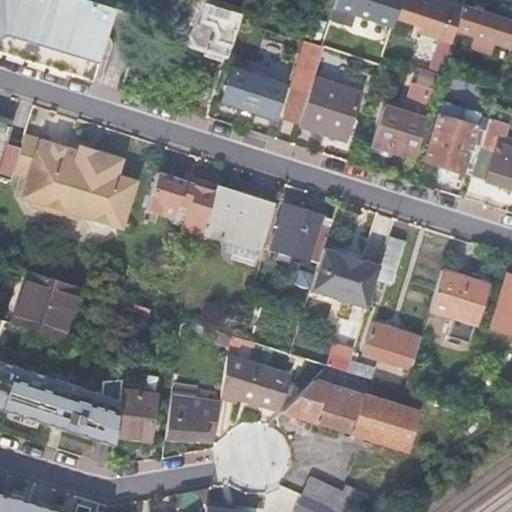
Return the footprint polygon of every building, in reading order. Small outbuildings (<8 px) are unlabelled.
[(0,0),(0,51),(55,69),(77,0),(0,0)] [(93,1),(88,0),(77,0),(55,69),(89,79),(112,7),(93,1)] [(418,32),(450,42),(454,30),(461,9),(432,0),(403,0),(399,13),(422,21),(418,32)] [(221,57),(225,58),(237,20),(238,15),(192,1),(184,25),(189,26),(187,34),(188,37),(194,48),(205,52),(204,55),(220,60),(221,57)] [(511,44),(511,22),(462,6),(461,9),(454,30),(474,36),(471,45),(489,51),(492,42),(511,48),(511,44)] [(322,47),(319,47),(303,41),(299,54),(303,56),(318,60),(322,47)] [(318,60),(303,56),(299,66),(295,65),(289,88),(291,89),(282,119),(298,123),(312,78),(318,60)] [(401,154),(414,158),(414,156),(426,120),(440,76),(420,69),(410,101),(404,106),(402,112),(383,106),(382,106),(370,144),(371,144),(401,154)] [(232,70),(222,100),(274,117),(283,86),(232,70)] [(298,123),(297,124),(343,139),(359,93),(312,78),(298,123)] [(423,160),(461,172),(476,127),(437,115),(423,160)] [(461,172),(470,176),(471,175),(488,119),(479,116),(476,127),(461,172)] [(488,119),(471,175),(484,179),(484,180),(511,188),(511,147),(497,142),(494,151),(486,149),(495,122),(488,119)] [(0,122),(0,177),(6,180),(9,181),(12,173),(22,141),(7,137),(11,126),(0,122)] [(24,134),(22,141),(12,173),(26,178),(24,185),(33,188),(45,192),(60,196),(67,198),(83,203),(92,176),(94,168),(100,152),(93,150),(79,145),(77,150),(24,134)] [(116,213),(124,216),(135,181),(116,175),(121,159),(100,152),(94,168),(92,176),(83,203),(115,213),(116,213)] [(179,229),(200,236),(201,233),(215,188),(216,183),(203,179),(200,179),(199,179),(198,179),(197,179),(196,180),(195,180),(194,181),(194,182),(193,183),(182,180),(157,172),(146,205),(145,209),(156,213),(171,217),(170,222),(180,226),(179,229)] [(199,179),(200,179),(185,174),(182,180),(193,183),(194,182),(194,181),(195,180),(196,180),(197,179),(198,179),(199,179)] [(100,233),(111,228),(116,214),(116,213),(115,213),(83,203),(67,198),(60,196),(45,192),(33,188),(24,185),(20,196),(27,198),(30,204),(45,209),(51,206),(55,207),(58,214),(73,218),(79,215),(85,217),(92,231),(100,233)] [(272,206),(215,188),(201,233),(225,241),(222,250),(255,260),(272,206)] [(270,246),(318,261),(322,247),(331,219),(283,204),(270,246)] [(116,214),(111,228),(114,226),(120,228),(124,216),(116,213),(116,214)] [(387,236),(379,264),(394,269),(403,241),(387,236)] [(340,253),(322,247),(318,261),(309,289),(365,307),(378,265),(359,259),(340,253)] [(361,254),(342,248),(340,253),(359,259),(361,254)] [(440,270),(428,309),(452,317),(446,336),(468,343),(474,324),(487,284),(440,270)] [(11,324),(60,339),(76,286),(28,271),(11,324)] [(511,277),(507,276),(491,326),(511,332),(511,277)] [(134,304),(131,320),(146,323),(147,309),(134,304)] [(0,362),(0,325),(2,321),(0,320),(0,409),(18,415),(37,421),(112,445),(118,399),(104,395),(0,362)] [(395,364),(409,368),(419,337),(372,322),(362,353),(377,358),(387,361),(385,367),(393,369),(395,364)] [(331,350),(327,365),(345,371),(348,360),(351,350),(333,343),(331,350)] [(289,374),(225,354),(220,391),(274,409),(279,395),(281,396),(289,374)] [(367,378),(385,384),(389,373),(348,360),(345,371),(367,378)] [(327,365),(281,409),(405,448),(411,429),(413,430),(419,412),(362,393),(367,378),(345,371),(327,365)] [(103,382),(104,395),(118,399),(121,379),(103,382)] [(121,392),(114,436),(149,441),(156,396),(121,392)] [(169,403),(165,436),(195,440),(196,434),(213,437),(215,423),(181,418),(182,405),(169,403)] [(37,421),(18,415),(17,421),(35,427),(37,421)] [(323,503),(341,510),(371,492),(345,482),(342,489),(307,476),(299,493),(323,503)] [(203,511),(207,486),(176,492),(172,511),(203,511)] [(305,511),(318,511),(323,503),(299,493),(293,507),(305,511)] [(58,511),(26,503),(23,511),(58,511)]
